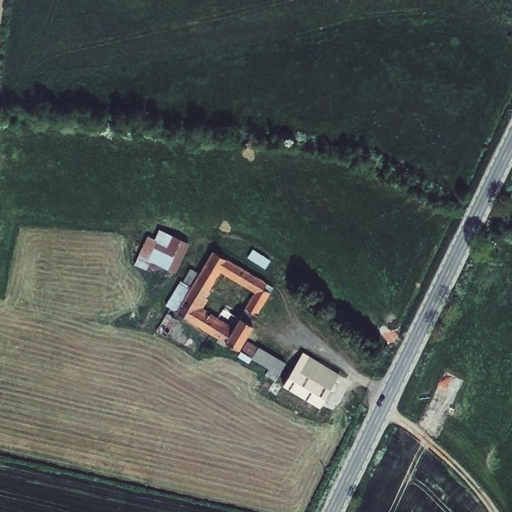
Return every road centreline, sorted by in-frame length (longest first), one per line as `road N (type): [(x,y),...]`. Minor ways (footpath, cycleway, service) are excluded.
road 1 (primary): [(332,511),(511,140)]
road 2 (track): [(492,511),(444,454),(383,406)]
